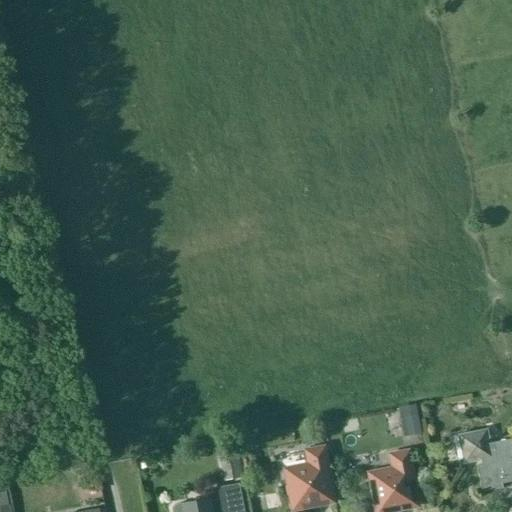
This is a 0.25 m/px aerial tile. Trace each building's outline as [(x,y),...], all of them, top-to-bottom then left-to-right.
[(420,433),(415,404),(403,407),(408,435),(420,433)] [(511,444),(511,439),(489,443),(487,429),(458,435),(464,463),(481,460),(482,465),(477,466),(482,492),(503,488),(502,483),(511,481),(511,444)] [(328,482),(331,481),(324,446),(304,450),(308,465),(286,470),(290,494),(293,494),(296,508),(332,501),(328,482)] [(412,486),(415,485),(408,450),(389,454),(392,470),(370,474),(375,498),(378,498),(381,511),(416,505),(412,486)] [(224,458),(228,478),(241,475),(237,455),(224,458)] [(83,466),(88,491),(101,489),(97,464),(83,466)] [(0,484),(0,502),(8,500),(5,483),(0,484)] [(238,484),(206,491),(207,498),(171,505),(172,511),(241,511),(243,511),(238,484)]
